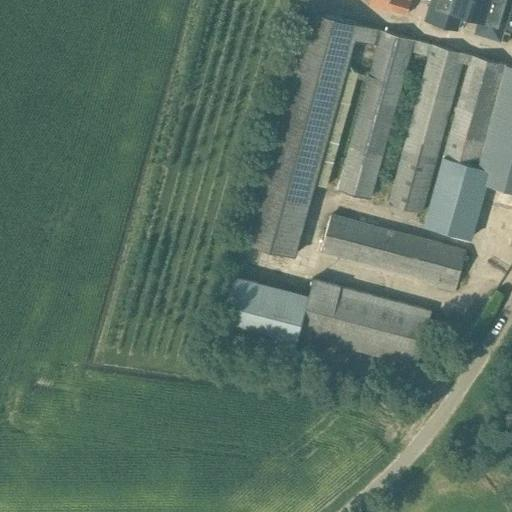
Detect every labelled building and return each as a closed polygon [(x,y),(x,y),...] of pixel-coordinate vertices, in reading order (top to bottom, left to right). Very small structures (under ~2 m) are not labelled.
[(411,0),(371,0),(370,5),(389,10),(407,15),(411,0)] [(511,3),(511,0),(431,0),(426,20),(457,30),(462,15),(505,28),(511,3)] [(373,28),(322,14),(259,246),(302,258),(318,200),(326,202),(373,28)] [(478,165),(505,64),(505,63),(432,45),(413,39),(383,31),(340,190),(370,198),(410,51),(429,56),(400,159),(389,206),(423,215),(434,167),(461,62),(471,64),(446,157),(478,165)] [(511,66),(505,64),(478,165),(474,180),(511,190),(511,66)] [(466,249),(332,213),(322,248),(457,284),(466,249)] [(294,354),(302,325),(310,294),(235,274),(219,334),(294,354)] [(314,278),(310,294),(302,325),(420,357),(432,310),(314,278)]
